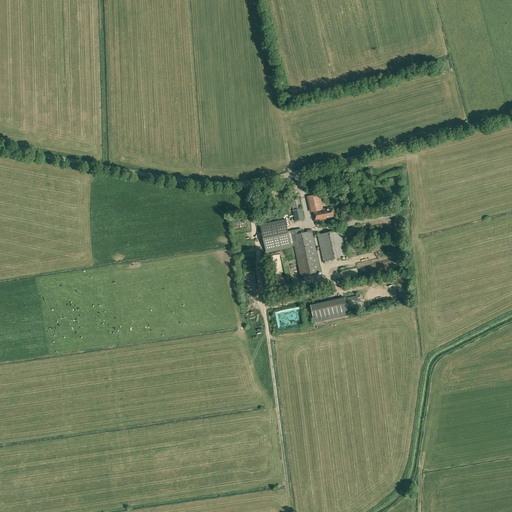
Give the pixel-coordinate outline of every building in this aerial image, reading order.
[(342,188),(344,197),(356,195),(354,185),(342,188)] [(314,211),(316,221),(326,219),(326,218),(334,216),(333,208),(326,209),(326,208),(322,209),(319,195),(308,197),(311,212),(314,211)] [(291,200),(296,220),(304,219),(299,199),(291,200)] [(394,216),(395,230),(403,230),(403,214),(401,206),(360,215),(360,213),(350,216),(351,218),(348,220),(343,221),(344,227),(394,216)] [(294,245),(301,276),(321,271),(312,231),(301,233),(300,229),(289,231),(286,219),(260,224),(266,253),(292,247),(292,246),(294,245)] [(318,235),(324,262),(351,256),(345,228),(318,235)] [(310,305),(314,323),(349,315),(345,298),(310,305)] [(277,313),(278,312),(280,326),(298,323),(298,322),(303,322),(301,306),(276,310),(277,313)]
